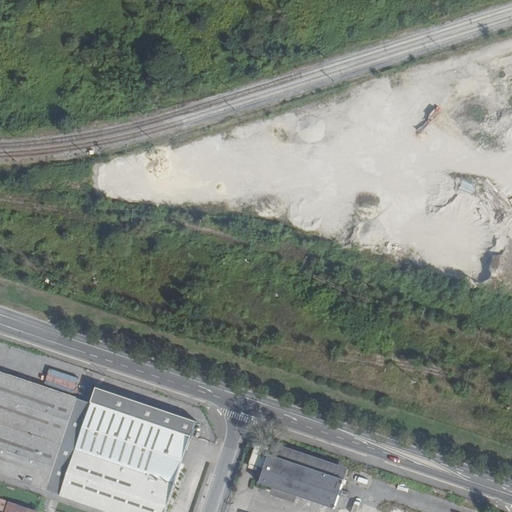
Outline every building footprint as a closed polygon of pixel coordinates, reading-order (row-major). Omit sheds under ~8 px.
[(0,481),(44,496),(75,401),(0,375),(0,481)] [(92,401),(191,435),(195,423),(97,389),(92,401)] [(87,511),(164,511),(191,435),(92,401),(58,502),(87,511)] [(251,456),(267,461),(341,486),(342,480),(269,455),(271,446),(256,441),(251,456)] [(264,468),(260,482),(334,507),(341,486),(267,461),(251,456),(249,463),(264,468)] [(37,511),(38,511),(8,501),(4,511),(37,511)]
